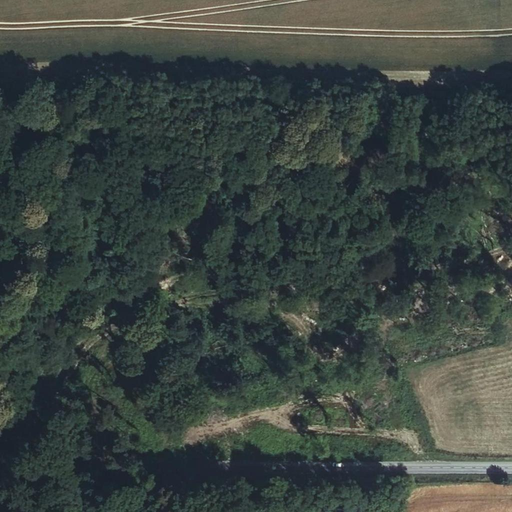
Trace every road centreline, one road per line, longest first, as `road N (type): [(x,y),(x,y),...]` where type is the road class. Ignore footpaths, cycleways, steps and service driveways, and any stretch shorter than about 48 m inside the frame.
road 1 (track): [(511,216),(353,226),(189,266),(118,308),(31,429),(0,450)]
road 2 (tertiary): [(109,511),(177,474),(428,467)]
